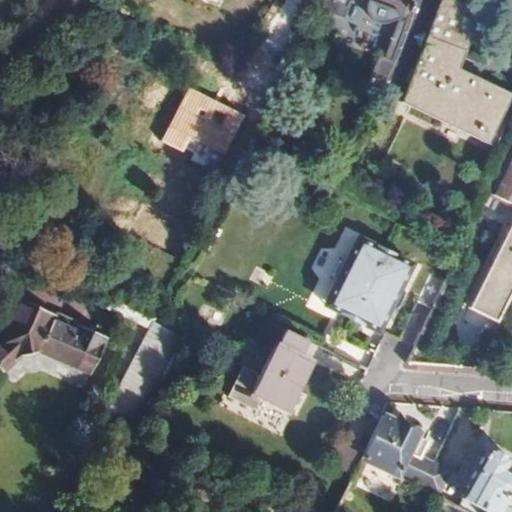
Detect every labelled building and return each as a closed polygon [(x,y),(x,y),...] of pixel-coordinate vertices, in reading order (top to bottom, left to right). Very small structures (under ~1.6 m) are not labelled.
[(383,91),(399,98),(438,0),(370,0),(393,8),(375,53),(363,48),(354,71),(386,85),(383,91)] [(462,0),(438,0),(399,98),(397,103),(487,140),(510,88),(455,64),(478,6),(462,0)] [(240,114),(186,91),(169,132),(222,156),(240,114)] [(259,122),(240,114),(222,156),(240,164),(251,141),(259,122)] [(169,132),(163,144),(217,168),(222,156),(169,132)] [(511,139),(484,199),(511,211),(511,139)] [(511,220),(459,329),(486,342),(511,290),(511,220)] [(336,281),(339,282),(331,300),(336,303),(345,307),(343,312),(345,313),(365,322),(368,318),(384,325),(393,307),(394,308),(403,305),(408,294),(405,285),(403,284),(413,261),(360,237),(350,260),(344,257),(338,260),(332,275),(336,281)] [(441,290),(418,280),(409,299),(415,310),(429,316),(441,290)] [(55,316),(19,300),(0,348),(0,372),(2,376),(23,359),(26,360),(29,360),(32,359),(36,357),(38,355),(40,351),(91,374),(107,338),(76,325),(73,330),(53,321),(55,316)] [(331,300),(329,306),(343,312),(345,307),(336,303),(331,300)] [(368,318),(365,322),(383,330),(385,325),(384,325),(368,318)] [(144,416),(179,334),(148,321),(113,403),(144,416)] [(313,347),(285,334),(264,381),(247,373),(235,401),(253,410),(258,399),(288,414),(313,363),(308,360),(313,347)] [(379,422),(378,423),(360,463),(420,493),(431,471),(416,464),(424,450),(413,444),(415,440),(379,422)] [(454,511),(456,511),(511,511),(511,509),(509,510),(511,504),(511,473),(501,468),(505,460),(482,448),(454,502),(458,504),(454,511)] [(455,481),(434,471),(423,495),(438,503),(443,505),(455,481)] [(443,505),(438,503),(433,511),(456,511),(454,511),(453,510),(443,505)]
